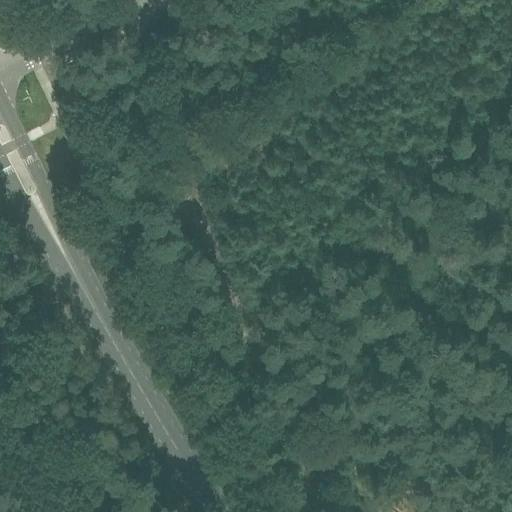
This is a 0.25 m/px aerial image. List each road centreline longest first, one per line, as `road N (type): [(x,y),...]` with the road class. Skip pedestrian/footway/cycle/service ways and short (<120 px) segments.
road 1 (secondary): [(213,511),(147,410),(0,134)]
road 2 (unclassified): [(0,71),(130,0)]
